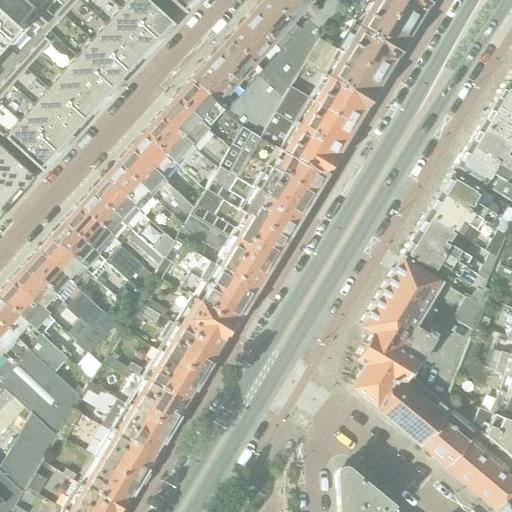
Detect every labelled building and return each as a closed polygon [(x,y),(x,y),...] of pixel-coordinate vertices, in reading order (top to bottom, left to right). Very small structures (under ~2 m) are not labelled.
[(168,24),(141,0),(43,0),(37,7),(31,13),(15,0),(0,0),(0,138),(36,171),(168,24)] [(164,0),(180,14),(192,0),(164,0)] [(262,0),(250,13),(174,98),(229,149),(230,149),(242,128),(250,133),(265,143),(321,176),(335,152),(339,145),(350,126),(361,109),(365,102),(369,95),(379,78),(380,77),(399,45),(421,10),(425,3),(426,0),(262,0)] [(489,105),(511,118),(511,86),(504,81),(489,105)] [(174,98),(158,115),(192,147),(216,170),(217,170),(230,149),(229,149),(174,98)] [(511,118),(489,105),(477,126),(511,146),(511,118)] [(158,115),(141,134),(175,165),(196,185),(209,171),(214,173),(216,170),(192,147),(158,115)] [(511,146),(477,126),(464,147),(511,176),(511,146)] [(242,128),(230,149),(309,195),(321,176),(265,143),(250,133),(242,128)] [(141,134),(127,150),(161,181),(175,165),(141,134)] [(511,176),(464,147),(451,168),(483,188),(483,187),(511,203),(511,176)] [(214,173),(203,191),(283,238),(296,217),(309,195),(230,149),(217,170),(216,170),(214,173)] [(30,178),(0,150),(0,193),(9,202),(17,193),(18,193),(29,180),(30,178)] [(127,150),(113,165),(172,216),(182,225),(187,217),(192,209),(161,181),(127,150)] [(113,165),(100,180),(173,242),(178,233),(182,225),(172,216),(113,165)] [(434,197),(486,229),(490,222),(505,232),(508,225),(499,219),(484,210),(491,199),(491,198),(478,190),(477,192),(448,173),(434,197)] [(100,180),(88,193),(130,231),(134,235),(161,259),(162,259),(163,260),(173,242),(100,180)] [(182,225),(178,233),(182,235),(184,232),(191,236),(217,252),(209,264),(209,265),(251,291),(263,271),(266,266),(283,238),(203,191),(192,209),(187,217),(182,225)] [(9,202),(0,193),(0,212),(9,202)] [(88,193),(75,207),(110,239),(117,245),(130,231),(88,193)] [(482,236),(486,229),(434,197),(421,217),(452,236),(459,223),(482,236)] [(75,207),(59,224),(108,265),(127,283),(131,287),(144,270),(117,245),(110,239),(75,207)] [(511,211),(505,207),(499,219),(508,225),(511,216),(511,211)] [(446,245),(452,236),(421,217),(409,239),(461,270),(468,258),(446,245)] [(59,224),(47,239),(90,276),(95,281),(108,265),(59,224)] [(488,255),(495,259),(504,236),(496,231),(483,252),(488,255)] [(134,235),(126,244),(155,271),(162,259),(161,259),(134,235)] [(47,239),(33,254),(69,285),(77,292),(90,276),(47,239)] [(456,278),(461,270),(409,239),(396,259),(438,284),(439,283),(438,282),(445,271),(456,278)] [(180,246),(169,264),(170,265),(185,274),(196,280),(242,307),(243,305),(251,291),(209,265),(209,264),(180,246)] [(33,254),(20,268),(55,299),(84,326),(86,328),(73,342),(88,356),(89,354),(115,326),(112,324),(104,317),(98,311),(83,298),(77,292),(69,285),(33,254)] [(485,282),(495,259),(488,255),(475,276),(476,277),(485,282)] [(155,271),(152,277),(160,281),(170,265),(169,264),(163,260),(162,259),(155,271)] [(347,389),(415,447),(448,408),(409,374),(416,362),(417,363),(432,339),(421,333),(434,312),(425,305),(438,284),(396,259),(356,326),(356,328),(366,334),(351,360),(360,366),(346,387),(347,389)] [(506,279),(509,272),(498,267),(495,274),(506,279)] [(20,268),(7,282),(43,313),(55,299),(20,268)] [(185,274),(175,291),(189,299),(231,325),(242,307),(196,280),(185,274)] [(485,282),(476,277),(474,281),(467,277),(464,282),(475,289),(481,292),(482,289),(485,282)] [(7,282),(0,290),(0,301),(30,328),(38,336),(51,321),(43,313),(7,282)] [(127,283),(114,298),(130,314),(137,303),(141,295),(131,287),(127,283)] [(475,289),(468,300),(468,301),(481,309),(485,298),(488,292),(482,289),(481,292),(475,289)] [(481,309),(468,301),(468,300),(464,298),(463,298),(458,307),(471,315),(478,319),(482,309),(481,309)] [(158,351),(157,352),(199,377),(207,365),(204,363),(210,353),(212,349),(214,345),(220,335),(223,337),(231,325),(189,299),(173,325),(168,322),(159,338),(164,340),(158,351)] [(0,301),(0,326),(52,373),(65,359),(33,331),(30,328),(0,301)] [(144,307),(159,316),(162,318),(166,312),(149,301),(145,307),(144,307)] [(159,316),(144,307),(139,316),(153,325),(159,316)] [(464,327),(471,315),(458,307),(451,319),(464,327)] [(505,337),(511,339),(511,312),(503,336),(505,337)] [(476,324),(478,319),(471,315),(464,327),(472,332),(476,324)] [(486,328),(489,320),(479,317),(476,325),(486,328)] [(0,326),(0,352),(69,414),(72,410),(80,398),(52,373),(0,326)] [(0,352),(0,386),(3,389),(11,397),(24,408),(33,417),(56,437),(58,434),(58,433),(69,414),(0,352)] [(125,405),(125,406),(167,431),(175,418),(172,416),(178,406),(179,404),(182,399),(186,392),(188,388),(191,390),(199,377),(157,352),(141,378),(140,380),(125,405)] [(511,356),(500,352),(496,365),(511,371),(511,356)] [(130,372),(107,357),(102,365),(125,379),(130,372)] [(140,370),(130,364),(127,369),(137,375),(140,370)] [(511,371),(496,365),(494,371),(482,367),(478,382),(482,384),(482,386),(511,399),(511,371)] [(101,391),(90,384),(86,390),(97,397),(101,391)] [(0,408),(11,397),(3,389),(0,386),(0,408)] [(511,399),(482,386),(481,389),(490,393),(488,397),(493,399),(487,414),(490,415),(511,424),(511,399)] [(0,433),(10,423),(24,408),(11,397),(0,408),(0,433)] [(97,447),(92,457),(94,458),(93,460),(135,484),(143,471),(140,469),(146,459),(148,455),(150,452),(156,442),(159,443),(167,431),(125,406),(125,405),(115,399),(99,426),(109,432),(99,449),(97,447)] [(511,461),(481,435),(449,407),(448,408),(415,447),(493,511),(506,511),(511,505),(511,461)] [(69,414),(58,433),(66,437),(81,415),(72,410),(69,414)] [(511,461),(511,424),(490,415),(485,427),(484,427),(481,435),(511,461)] [(33,417),(0,471),(0,473),(22,494),(25,489),(41,462),(56,437),(33,417)] [(67,498),(60,509),(62,511),(64,511),(113,511),(114,511),(115,509),(118,505),(124,495),(127,496),(135,484),(93,460),(78,484),(77,486),(69,499),(67,498)] [(75,476),(64,469),(61,474),(71,481),(75,476)] [(387,511),(387,506),(346,471),(345,471),(341,470),(336,472),(334,476),(334,477),(335,511),(387,511)] [(0,511),(11,511),(15,506),(22,494),(0,473),(0,511)] [(37,495),(45,481),(35,475),(26,489),(37,495)]
